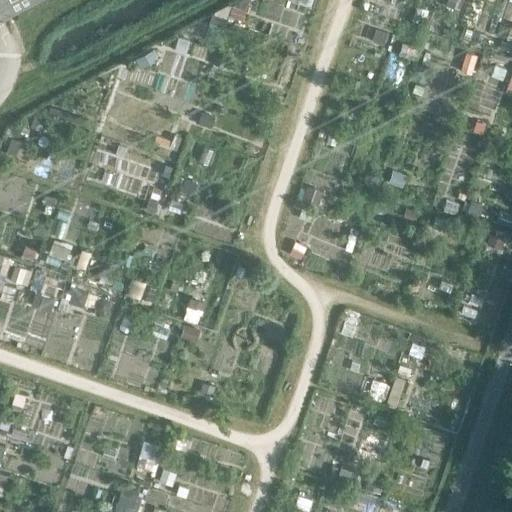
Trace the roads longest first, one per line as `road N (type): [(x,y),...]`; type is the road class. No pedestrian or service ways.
road 1 (track): [(267,448),(290,419),(317,320),(307,291),(270,252),(269,222),(345,0)]
road 2 (track): [(0,355),(267,448),(253,511)]
road 3 (track): [(312,299),(354,299),(468,342)]
